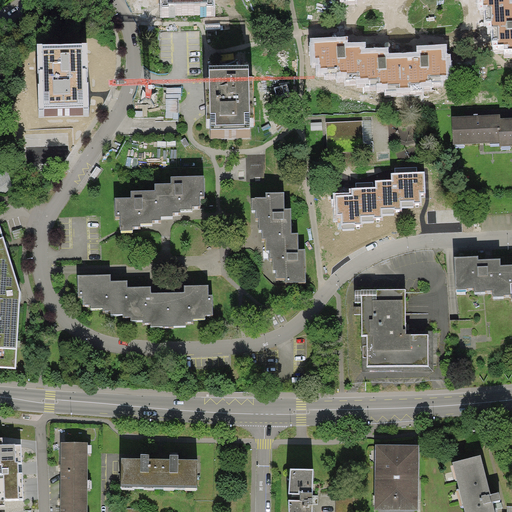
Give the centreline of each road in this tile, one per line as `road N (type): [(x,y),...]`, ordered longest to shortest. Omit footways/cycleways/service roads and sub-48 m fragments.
road 1 (residential): [(511,237),(400,245),(363,258),(302,318),(251,345),(113,345),(79,331),(44,289),(37,249),(43,223),(127,88),(132,27),(118,0)]
road 2 (primary): [(0,395),(264,411)]
road 3 (primary): [(264,411),(511,399)]
